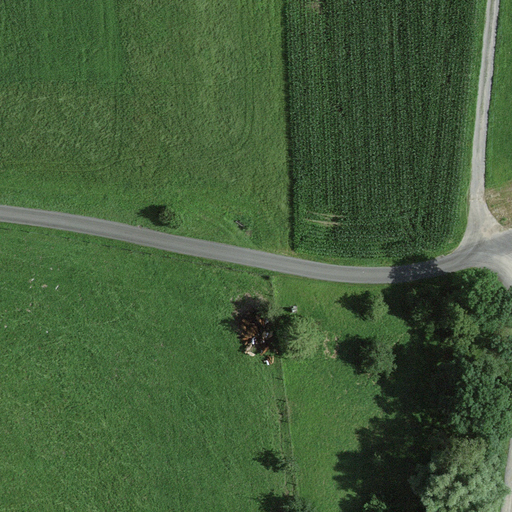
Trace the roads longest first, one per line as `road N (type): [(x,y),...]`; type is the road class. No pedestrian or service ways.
road 1 (unclassified): [(0,211),(267,262),(369,272),(511,242)]
road 2 (track): [(480,252),(474,204),(493,0)]
